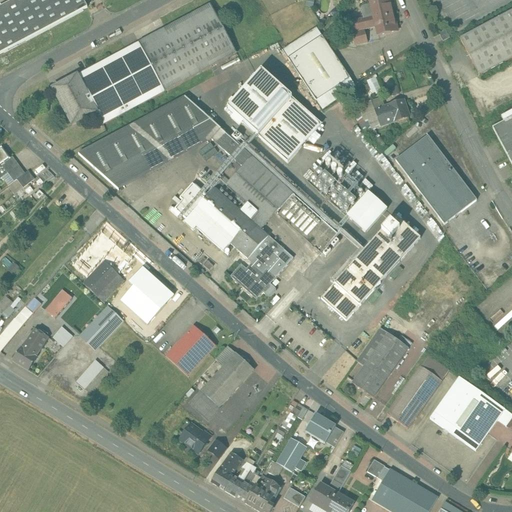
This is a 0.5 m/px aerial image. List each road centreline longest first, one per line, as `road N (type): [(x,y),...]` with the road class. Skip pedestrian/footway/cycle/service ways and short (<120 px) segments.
road 1 (residential): [(0,115),(402,455),(458,495),(504,511)]
road 2 (secondary): [(228,511),(0,372)]
road 3 (residential): [(511,226),(403,0)]
road 4 (residential): [(0,93),(177,0)]
